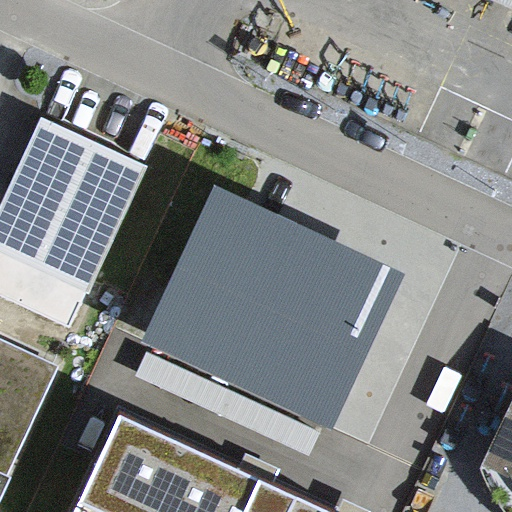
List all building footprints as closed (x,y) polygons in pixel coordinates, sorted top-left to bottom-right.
[(511,0),(493,0),(511,8),(511,0)] [(147,153),(42,105),(0,196),(0,238),(89,279),(147,153)] [(393,255),(218,175),(152,316),(328,397),(393,255)] [(0,504),(61,367),(0,339),(0,504)] [(511,384),(483,449),(506,460),(509,452),(511,452),(511,384)] [(340,511),(346,500),(120,395),(67,511),(340,511)]
